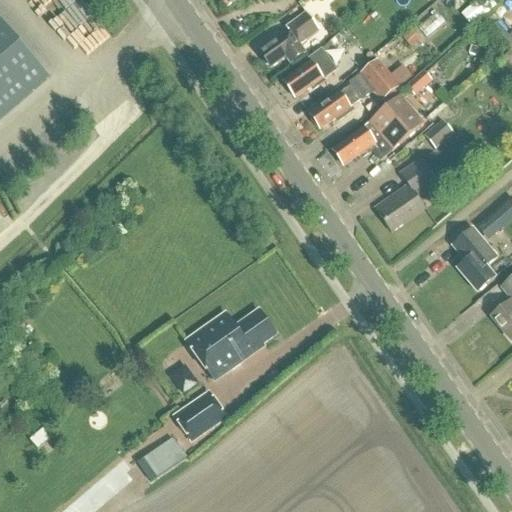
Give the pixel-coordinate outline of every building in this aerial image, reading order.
[(219,0),(227,10),(241,0),(244,0),(245,1),(245,0),(219,0)] [(92,27),(106,22),(98,1),(84,6),(92,27)] [(430,25),(435,34),(452,25),(447,16),(430,25)] [(287,32),(289,36),(260,58),(262,60),(261,65),(263,67),(269,69),(270,71),(285,61),(290,67),(304,57),(299,50),(320,35),(307,18),(287,32)] [(0,123),(49,83),(0,25),(0,123)] [(345,64),(364,65),(365,42),(346,42),(345,64)] [(309,65),(283,85),(295,101),(310,90),(312,93),(324,85),(323,83),(336,73),(321,52),(307,62),(309,65)] [(361,79),(382,106),(400,91),(379,65),(361,79)] [(421,74),(404,89),(413,100),(430,85),(421,74)] [(353,89),(310,117),(320,132),(336,121),(339,125),(354,115),(351,111),(362,103),(353,89)] [(332,154),(343,169),(361,157),(364,161),(378,151),(375,147),(387,138),(388,137),(399,149),(424,126),(399,99),(374,122),(376,123),(332,154)] [(443,125),(424,142),(435,155),(454,138),(443,125)] [(409,188),(408,189),(381,207),(385,212),(379,216),(391,234),(426,211),(418,199),(438,186),(422,162),(401,177),(409,188)] [(511,203),(511,202),(478,231),(487,241),(505,225),(506,226),(511,220),(511,203)] [(0,215),(3,220),(8,216),(0,203),(0,215)] [(452,251),(465,265),(456,272),(476,296),(495,281),(486,270),(497,261),(474,233),(452,251)] [(511,300),(511,303),(492,320),(510,343),(511,341),(511,282),(503,290),(511,300)] [(226,317),(186,345),(214,384),(257,354),(256,352),(276,338),(259,314),(236,331),(235,329),(228,333),(221,323),(226,319),(227,320),(228,319),(226,317)] [(176,421),(192,443),(225,420),(209,397),(176,421)] [(30,444),(38,453),(53,440),(46,430),(30,444)] [(173,441),(145,460),(158,479),(186,461),(173,441)]
